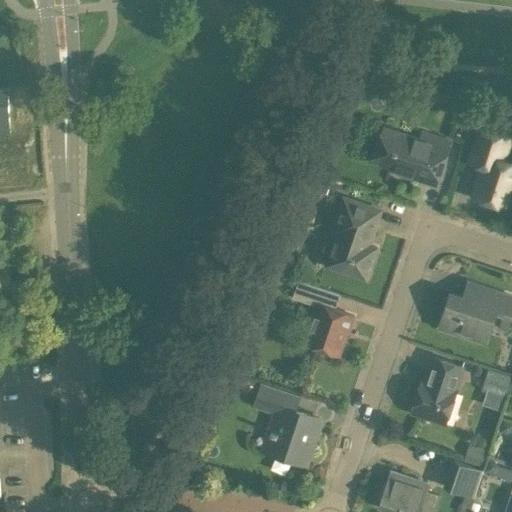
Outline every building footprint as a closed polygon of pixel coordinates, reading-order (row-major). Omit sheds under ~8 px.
[(11,88),(0,88),(0,133),(12,133),(11,88)] [(506,207),(511,188),(511,163),(505,161),(511,139),(511,136),(477,124),(465,162),(481,168),(471,195),(506,207)] [(402,169),(401,172),(435,183),(449,140),(421,131),(419,138),(383,126),(372,159),(402,169)] [(305,185),(326,192),(330,177),(309,171),(305,185)] [(336,231),(325,265),(365,278),(375,248),(367,245),(379,209),(342,197),(331,229),(336,231)] [(348,331),(353,317),(335,310),(340,293),(298,279),(292,297),(315,305),(307,327),(313,329),(308,343),(337,354),(345,330),(348,331)] [(511,314),(511,293),(467,279),(461,296),(450,293),(439,327),(484,342),(490,323),(498,325),(498,327),(507,330),(511,314)] [(241,322),(254,327),(262,309),(250,303),(241,322)] [(421,379),(410,412),(445,423),(455,391),(453,391),(461,367),(432,357),(424,380),(421,379)] [(511,376),(488,369),(481,390),(507,398),(511,382),(511,376)] [(303,462),(317,418),(295,411),(300,395),(260,382),(252,406),(276,414),(264,450),(303,462)] [(254,386),(244,383),(242,389),(252,392),(254,386)] [(511,428),(511,421),(503,419),(499,431),(506,433),(511,430),(511,428)] [(467,459),(483,464),(488,449),(472,444),(467,459)] [(459,511),(460,511),(468,511),(470,508),(474,497),(483,469),(452,459),(442,486),(464,494),(459,511)] [(484,470),(494,474),(496,467),(495,461),(488,459),(484,470)] [(498,475),(511,476),(511,466),(500,464),(498,475)] [(402,511),(416,511),(426,482),(390,470),(379,504),(402,511)]
